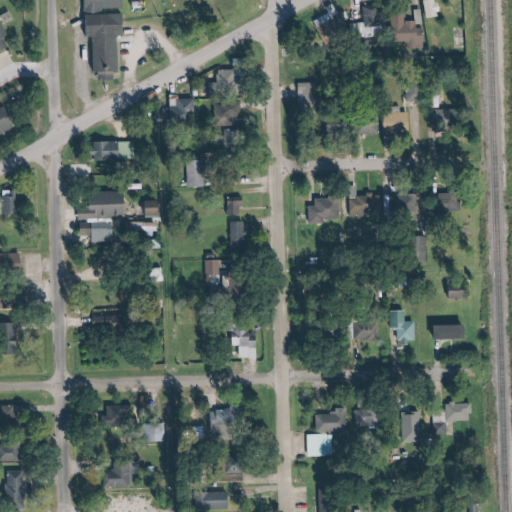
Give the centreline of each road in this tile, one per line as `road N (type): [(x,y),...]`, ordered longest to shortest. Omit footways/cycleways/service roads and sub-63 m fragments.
road 1 (residential): [(290,511),(278,0)]
road 2 (residential): [(474,368),(0,384)]
road 3 (tertiary): [(69,511),(60,134)]
road 4 (tertiary): [(0,167),(301,0)]
road 5 (residential): [(60,134),(56,0)]
